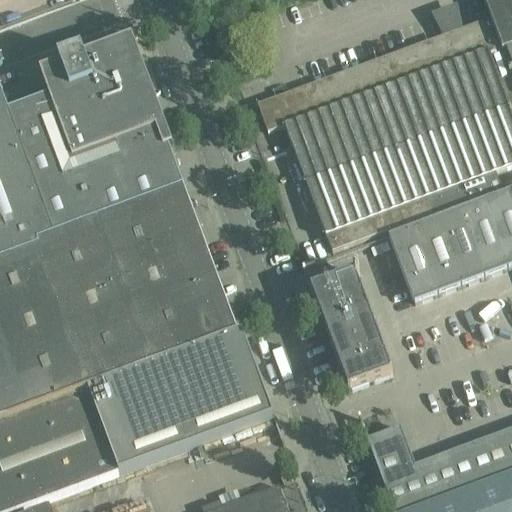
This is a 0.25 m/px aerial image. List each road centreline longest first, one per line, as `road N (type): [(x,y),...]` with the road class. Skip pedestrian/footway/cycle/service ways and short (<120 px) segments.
road 1 (unclassified): [(345,511),(154,0)]
road 2 (unknown): [(410,390),(398,335),(410,323),(511,284)]
road 3 (unknown): [(511,398),(431,429),(410,390)]
